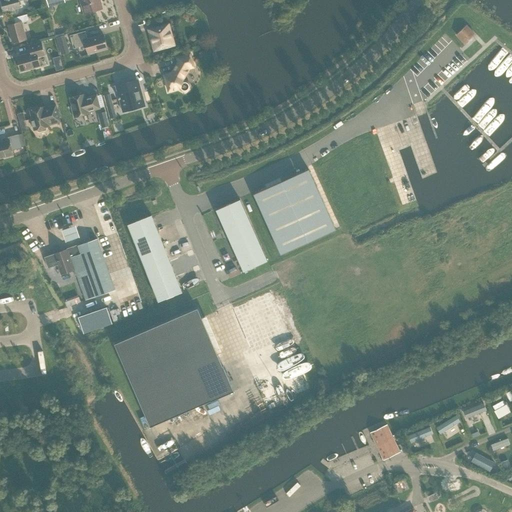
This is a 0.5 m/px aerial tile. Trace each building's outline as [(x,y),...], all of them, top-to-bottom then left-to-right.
[(17,0),(0,0),(4,11),(20,7),(17,0)] [(102,8),(99,0),(79,0),(81,5),(82,5),(84,13),(102,8)] [(29,21),(27,14),(13,18),(15,23),(8,25),(13,43),(26,39),(21,23),(29,21)] [(171,36),(168,23),(158,26),(158,27),(148,30),(152,43),(153,42),(155,49),(164,47),(164,48),(174,45),(172,36),(171,36)] [(467,25),(456,36),(464,45),(475,34),(467,25)] [(88,54),(107,49),(103,34),(87,39),(85,31),(69,35),(73,48),(85,45),(88,54)] [(67,44),(64,36),(59,38),(61,46),(67,44)] [(44,55),(41,43),(29,46),(31,53),(16,57),(20,71),(40,66),(37,57),(44,55)] [(179,88),(180,90),(183,92),(187,91),(189,87),(188,83),(185,81),(183,81),(182,77),(184,77),(187,71),(187,69),(193,67),(189,53),(176,57),(176,59),(178,59),(181,68),(173,70),(171,72),(163,74),(168,91),(179,88)] [(129,81),(115,85),(120,104),(129,101),(132,109),(145,106),(139,84),(131,86),(129,81)] [(112,103),(110,93),(103,94),(106,105),(112,103)] [(85,98),(84,94),(69,98),(72,106),(71,106),(74,117),(89,113),(88,112),(100,108),(96,95),(85,98)] [(55,104),(44,108),(44,107),(29,110),(31,118),(30,118),(33,130),(37,129),(37,131),(39,132),(45,130),(46,128),(46,127),(49,126),(49,125),(60,122),(55,104)] [(107,116),(106,114),(106,111),(105,111),(97,113),(99,120),(107,118),(107,117),(107,116)] [(26,120),(23,112),(17,114),(19,122),(26,120)] [(144,114),(147,124),(154,122),(151,112),(144,114)] [(22,148),(18,135),(7,137),(8,140),(0,141),(0,158),(14,155),(12,151),(22,148)] [(336,230),(308,169),(253,194),(281,254),(336,230)] [(243,271),(267,261),(240,199),(216,210),(243,271)] [(157,230),(151,215),(127,224),(134,240),(157,230)] [(75,224),(60,229),(63,235),(65,242),(79,237),(77,230),(75,224)] [(157,230),(134,240),(140,255),(163,246),(157,230)] [(115,290),(97,239),(44,257),(48,268),(58,265),(61,274),(74,270),(73,269),(80,267),(84,279),(89,277),(96,296),(115,290)] [(163,246),(140,255),(146,270),(169,261),(163,246)] [(169,261),(146,270),(152,286),(175,276),(169,261)] [(175,276),(152,286),(158,301),(182,292),(175,276)] [(222,366),(197,308),(114,344),(150,427),(234,391),(223,365),(222,366)] [(498,418),(510,413),(504,399),(492,405),(498,418)] [(465,422),(483,414),(479,406),(462,414),(465,422)] [(436,425),(441,434),(462,423),(457,414),(436,425)] [(383,460),(399,452),(386,425),(370,432),(383,460)] [(409,434),(412,444),(434,435),(430,426),(409,434)] [(494,451),(511,445),(508,437),(491,443),(494,451)] [(490,471),(495,461),(476,451),(471,461),(490,471)] [(406,479),(401,481),(405,491),(410,488),(406,479)] [(438,498),(435,492),(426,497),(428,502),(438,498)]
